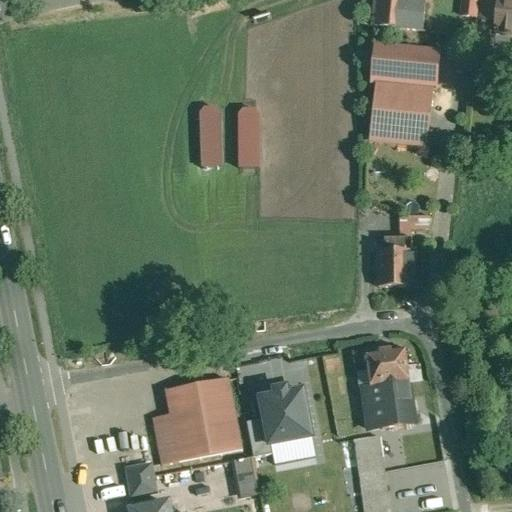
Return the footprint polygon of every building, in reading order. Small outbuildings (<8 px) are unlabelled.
[(411,0),(377,0),(378,1),(377,1),(377,3),(375,24),(374,27),(423,32),(426,4),(411,3),(411,0)] [(480,0),(463,0),(462,16),(478,18),(480,0)] [(484,0),(482,21),(497,23),(499,0),(484,0)] [(511,0),(499,0),(497,23),(496,33),(511,34),(511,0)] [(441,53),(376,46),(373,83),(435,89),(438,90),(441,53)] [(435,89),(378,84),(373,141),(428,147),(435,89)] [(206,178),(208,239),(229,238),(227,177),(206,178)] [(431,218),(400,218),(400,232),(430,231),(431,218)] [(411,248),(411,240),(395,241),(395,252),(380,252),(380,288),(412,287),(412,267),(417,267),(417,248),(411,248)] [(417,267),(412,267),(412,287),(423,288),(425,267),(417,267)] [(392,350),(380,352),(380,354),(367,356),(371,389),(364,390),(370,430),(382,428),(382,429),(416,424),(406,350),(392,352),(392,350)] [(230,380),(166,393),(171,417),(154,420),(163,467),(243,452),(230,380)] [(314,386),(267,395),(277,448),(323,440),(314,386)] [(390,511),(380,438),(355,441),(364,511),(390,511)] [(152,466),(128,470),(130,483),(154,479),(152,466)] [(154,479),(130,483),(133,498),(157,494),(154,479)]
